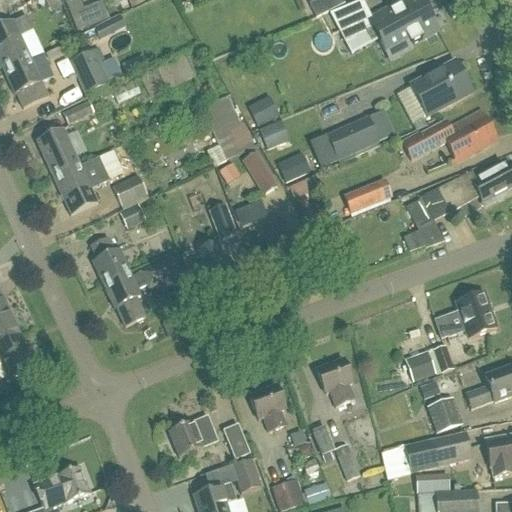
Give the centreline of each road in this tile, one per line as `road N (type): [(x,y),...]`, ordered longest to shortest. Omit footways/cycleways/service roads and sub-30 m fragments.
road 1 (residential): [(103,395),(507,243)]
road 2 (residential): [(103,395),(0,175)]
road 3 (residential): [(145,511),(103,395)]
